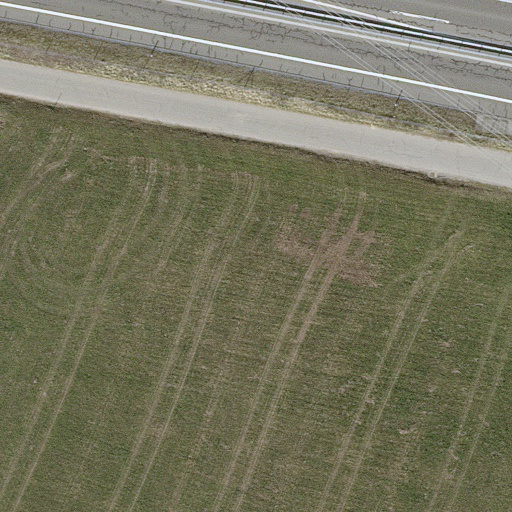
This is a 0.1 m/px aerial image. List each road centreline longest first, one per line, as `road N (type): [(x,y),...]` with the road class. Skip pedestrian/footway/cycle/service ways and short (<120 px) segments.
road 1 (unclassified): [(0,86),(511,183)]
road 2 (trunk): [(71,0),(511,83)]
road 3 (trunk): [(511,33),(330,0)]
